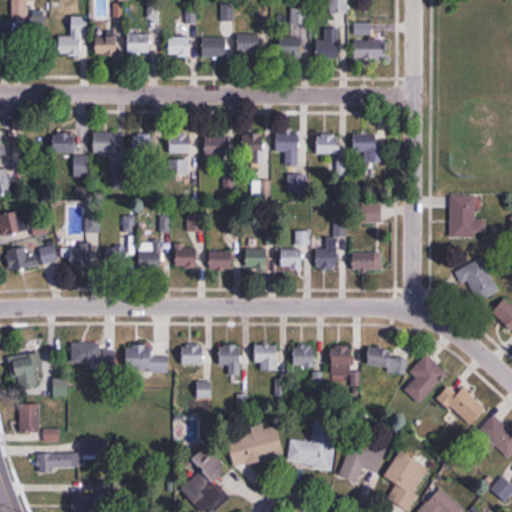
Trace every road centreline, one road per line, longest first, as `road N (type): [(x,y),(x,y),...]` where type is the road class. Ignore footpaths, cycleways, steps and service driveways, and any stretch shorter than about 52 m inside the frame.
road 1 (residential): [(511,381),(451,330),(410,309),(0,309)]
road 2 (residential): [(412,95),(0,92)]
road 3 (residential): [(413,0),(410,309)]
